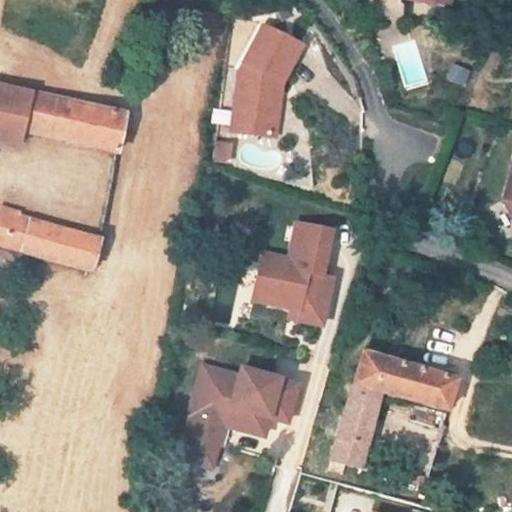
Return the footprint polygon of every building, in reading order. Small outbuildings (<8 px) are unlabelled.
[(241,111),(238,135),(270,139),(275,101),(271,96),(272,90),(280,91),(281,85),(300,47),(261,28),(239,72),(235,104),(241,111)] [(455,65),(448,78),(464,85),(470,72),(455,65)] [(124,116),(0,86),(0,140),(20,145),(23,129),(116,153),(124,116)] [(275,101),(270,139),(274,140),(280,91),(272,90),(271,96),(275,101)] [(235,104),(231,134),(238,135),(241,111),(235,104)] [(214,162),(229,164),(231,147),(217,145),(214,162)] [(17,215),(0,209),(0,246),(19,252),(28,222),(16,218),(17,215)] [(330,229),(292,220),(284,257),(259,251),(247,301),(294,311),(292,321),(319,327),(330,278),(319,275),(330,229)] [(98,242),(29,222),(28,222),(19,252),(92,273),(98,242)] [(455,381),(362,353),(327,471),(341,475),(343,465),(360,469),(378,393),(445,414),(455,381)] [(238,376),(202,365),(188,415),(190,416),(180,452),(194,456),(192,464),(210,469),(223,426),(262,437),(268,419),(285,424),(297,385),(241,369),(238,376)] [(194,456),(180,452),(178,459),(192,464),(194,456)]
